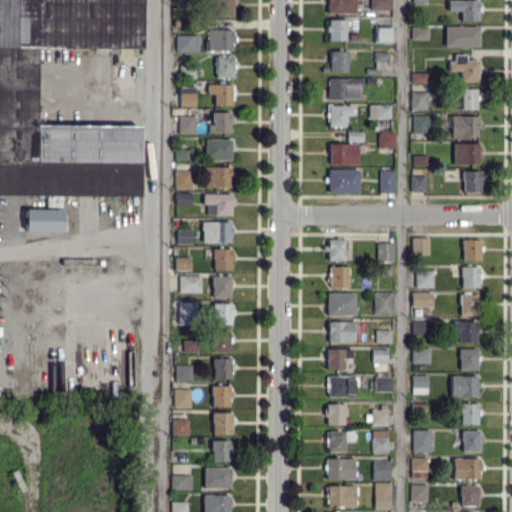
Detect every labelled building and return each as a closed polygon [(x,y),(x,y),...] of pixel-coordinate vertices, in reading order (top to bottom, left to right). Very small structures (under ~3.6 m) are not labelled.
[(0,0),(0,196),(136,198),(137,126),(34,125),(34,47),(141,48),(140,0),(0,0)] [(231,15),(231,0),(209,0),(209,15),(231,15)] [(325,0),(326,12),(353,12),(353,0),(325,0)] [(390,0),(368,0),(368,9),(390,9),(390,0)] [(476,20),(476,0),(446,0),(446,10),(459,10),(459,20),(476,20)] [(344,40),(345,19),(326,19),(326,39),(344,40)] [(390,26),(375,26),(374,42),(390,42),(390,26)] [(426,39),(426,26),(410,26),(410,38),(426,39)] [(443,26),(443,46),(477,46),(477,26),(443,26)] [(231,50),(231,29),(206,29),(206,50),(231,50)] [(197,51),(197,35),(173,34),(173,51),(197,51)] [(373,68),(386,68),(386,50),(373,50),(373,68)] [(449,71),(459,70),(460,82),(477,81),(476,59),(464,60),(464,54),(449,54),(449,71)] [(231,78),(232,57),(214,56),(213,77),(231,78)] [(410,82),(425,82),(425,72),(410,72),(410,82)] [(359,77),(325,78),(326,99),(360,98),(359,77)] [(213,105),(230,104),(229,83),(205,84),(205,93),(212,93),(213,105)] [(426,108),(425,84),(408,85),(409,109),(426,108)] [(178,106),(193,106),(193,87),(178,86),(178,106)] [(475,108),(474,88),(459,88),(460,108),(475,108)] [(389,117),(389,104),(366,104),(367,118),(389,117)] [(344,126),(344,115),(351,115),(351,105),(326,105),(326,126),(344,126)] [(229,132),(228,111),(208,112),(208,132),(229,132)] [(193,133),(193,115),(177,115),(177,133),(193,133)] [(409,140),(426,140),(427,116),(410,115),(409,140)] [(477,136),(477,115),(449,115),(449,137),(477,136)] [(361,141),(361,130),(346,130),(345,141),(361,141)] [(393,147),(392,130),(376,131),(377,147),(393,147)] [(230,139),(203,138),(203,159),(230,160),(230,139)] [(477,164),(477,143),(451,142),(451,163),(477,164)] [(355,163),(355,143),(327,143),(327,164),(355,163)] [(173,160),(188,159),(188,148),(172,149),(173,160)] [(426,165),(425,155),(411,155),(411,165),(426,165)] [(229,166),(200,166),(199,187),(229,188),(229,166)] [(357,193),(357,169),(326,168),(326,192),(357,193)] [(172,188),(190,188),(190,171),(173,170),(172,188)] [(393,192),(392,170),(377,170),(378,192),(393,192)] [(479,192),(479,170),(461,170),(461,192),(479,192)] [(424,175),(409,175),(409,192),(424,191),(424,175)] [(189,192),(174,191),(174,203),(189,204),(189,192)] [(205,214),(231,215),(231,193),(201,193),(200,204),(205,204),(205,214)] [(60,231),(60,210),(24,209),(23,230),(60,231)] [(200,241),(229,242),(230,221),(200,220),(200,241)] [(191,228),(175,229),(175,243),(191,243),(191,228)] [(410,237),(410,254),(427,254),(427,236),(410,237)] [(343,238),(326,238),(326,260),(342,260),(343,238)] [(461,260),(479,259),(478,239),(460,239),(461,260)] [(392,242),(375,242),(375,261),(392,261),(392,242)] [(230,269),(229,247),(211,248),(212,270),(230,269)] [(189,270),(189,256),(174,257),(174,270),(189,270)] [(346,266),(328,265),(327,288),(346,288),(346,266)] [(476,266),(459,266),(459,288),(477,287),(476,266)] [(413,270),(413,287),(431,288),(431,270),(413,270)] [(199,292),(200,275),(177,274),(177,292),(199,292)] [(210,296),(228,297),(229,276),(210,275),(210,296)] [(372,314),(390,314),(391,291),(372,291),(372,314)] [(353,292),(325,292),(325,316),(353,315),(353,292)] [(409,306),(430,307),(430,292),(410,292),(409,306)] [(476,294),(458,294),(457,316),(475,316),(476,294)] [(195,302),(177,302),(176,322),(194,322),(195,302)] [(230,303),(211,302),(211,323),(230,324),(230,303)] [(352,321),(326,321),(326,342),(352,342),(352,321)] [(409,322),(410,334),(425,333),(425,321),(409,322)] [(474,321),(450,321),(450,331),(457,331),(457,343),(475,343),(474,321)] [(389,342),(389,329),(374,329),(374,342),(389,342)] [(211,352),(228,351),(227,330),(210,330),(211,352)] [(181,352),(196,351),(196,339),(181,340),(181,352)] [(476,370),(475,347),(457,348),(458,370),(476,370)] [(350,348),(325,349),(325,370),(342,370),(342,358),(350,358),(350,348)] [(371,362),(387,362),(386,348),(370,348),(371,362)] [(410,363),(428,363),(428,348),(410,348),(410,363)] [(229,379),(229,357),(211,357),(212,379),(229,379)] [(173,380),(190,380),(191,364),(174,364),(173,380)] [(327,395),(351,396),(351,376),(327,375),(327,395)] [(426,394),(426,375),(410,375),(410,393),(426,394)] [(448,396),(475,397),(476,375),(449,375),(448,396)] [(389,376),(374,376),(374,391),(390,390),(389,376)] [(228,385),(210,385),(209,406),(227,406),(228,385)] [(172,407),(188,407),(188,388),(171,389),(172,407)] [(476,425),(476,403),(458,402),(458,425),(476,425)] [(324,424),(342,425),(343,403),(325,403),(324,424)] [(385,406),(368,407),(369,425),(386,424),(385,406)] [(210,412),(211,435),(230,434),(230,411),(210,412)] [(186,418),(170,419),(171,435),(186,434),(186,418)] [(370,429),(370,436),(385,437),(385,430),(370,429)] [(411,429),(410,452),(428,452),(429,429),(411,429)] [(344,440),(351,440),(351,431),(325,430),(325,451),(343,451),(344,440)] [(477,430),(460,430),(460,451),(478,450),(477,430)] [(386,438),(369,438),(369,453),(386,453),(386,438)] [(228,439),(210,440),(210,461),(228,460),(228,439)] [(426,456),(409,456),(408,477),(426,478),(426,456)] [(352,458),(324,457),(324,479),(352,480),(352,458)] [(451,478),(478,478),(478,458),(451,457),(451,478)] [(388,460),(371,460),(371,480),(388,480),(388,460)] [(229,466),(202,466),(202,489),(229,489),(229,466)] [(169,489),(189,490),(190,475),(169,474),(169,489)] [(388,508),(388,482),(372,482),(372,507),(388,508)] [(426,483),(408,483),(408,501),(425,501),(426,483)] [(325,485),(325,507),(353,507),(353,485),(325,485)] [(476,506),(476,485),(458,485),(458,505),(476,506)] [(201,494),(201,511),(227,511),(227,493),(201,494)] [(185,511),(185,501),(169,501),(169,511),(185,511)]
